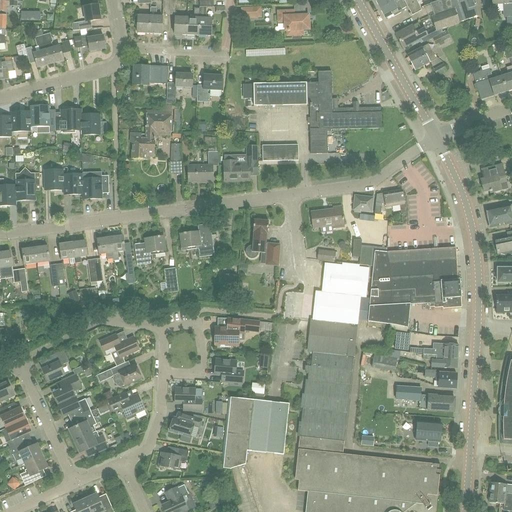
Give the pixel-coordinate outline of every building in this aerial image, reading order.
[(98,5),(97,5),(96,0),(92,0),(88,1),(89,6),(83,7),(85,21),(71,24),(73,31),(79,30),(92,28),(91,21),(100,19),(98,5)] [(375,0),(380,8),(394,0),(375,0)] [(391,15),(407,6),(404,1),(404,0),(394,0),(380,8),(385,18),(387,17),(387,19),(392,17),(391,15)] [(415,0),(406,0),(404,1),(407,6),(412,15),(420,10),(415,0)] [(452,3),(459,0),(439,0),(430,3),(434,16),(434,15),(434,16),(454,9),(452,3)] [(478,16),(472,0),(459,0),(452,3),(454,9),(434,16),(434,15),(434,16),(431,17),(435,31),(459,23),(459,22),(478,16)] [(511,19),(511,0),(508,1),(507,0),(491,0),(492,5),(506,4),(507,19),(511,19)] [(213,1),(200,1),(200,9),(199,36),(211,36),(211,19),(206,18),(206,8),(213,7),(213,1)] [(199,36),(200,9),(194,9),(194,18),(187,18),(186,35),(199,36)] [(260,17),(260,9),(242,9),(243,18),(260,17)] [(302,30),(309,30),(308,15),(295,16),(294,11),(278,12),(279,22),(285,22),(285,31),(287,31),(287,36),(302,35),(302,30)] [(149,34),(150,16),(138,15),(138,17),(136,17),(135,18),(135,23),(135,24),(137,24),(137,33),(149,34)] [(162,17),(150,16),(149,34),(161,34),(162,17)] [(186,35),(187,18),(175,17),(174,35),(186,35)] [(395,35),(402,48),(427,35),(423,28),(421,29),(417,23),(401,31),(401,30),(395,33),(396,34),(395,35)] [(63,60),(62,54),(59,47),(53,48),(51,43),(53,42),(50,33),(43,35),(41,29),(40,30),(51,64),(63,60)] [(51,64),(40,30),(33,32),(35,38),(34,38),(37,47),(39,46),(41,52),(34,54),(38,68),(51,64)] [(74,38),(76,47),(88,45),(89,51),(105,49),(102,36),(88,38),(87,35),(74,38)] [(62,43),(63,46),(65,53),(72,52),(69,41),(62,43)] [(511,47),(510,41),(502,44),(507,60),(511,57),(511,47)] [(429,62),(435,59),(427,44),(421,48),(421,47),(406,55),(415,71),(429,63),(429,62)] [(32,53),(31,48),(25,49),(24,45),(16,47),(19,57),(32,53)] [(7,72),(13,72),(12,61),(0,62),(0,77),(3,78),(1,70),(7,69),(7,72)] [(433,69),(436,76),(447,70),(444,64),(433,69)] [(506,92),(501,76),(492,79),(488,65),(481,67),(482,70),(472,73),(475,83),(474,83),(480,100),(506,92)] [(507,74),(501,76),(506,92),(511,89),(511,65),(505,68),(507,74)] [(148,73),(155,73),(161,73),(161,84),(167,84),(167,83),(168,68),(155,67),(134,66),(133,85),(148,86),(148,73)] [(332,108),(331,80),(331,72),(318,72),(318,83),(290,84),(291,105),(309,105),(309,117),(307,117),(307,123),(309,123),(310,154),(327,154),(327,130),(381,129),(381,107),(332,108)] [(175,105),(176,87),(184,87),(184,89),(190,89),(191,87),(192,88),(192,98),(197,98),(197,86),(192,86),(192,74),(176,74),(176,83),(167,83),(167,84),(166,100),(157,99),(157,104),(166,104),(175,105)] [(222,91),(222,80),(222,75),(204,75),(203,86),(197,85),(197,86),(197,98),(197,102),(204,102),(204,105),(209,105),(209,102),(209,94),(206,94),(206,90),(222,91)] [(291,105),(290,84),(253,84),(243,84),(243,99),(253,99),(253,106),(291,105)] [(171,136),(171,112),(172,105),(162,105),(162,112),(147,111),(146,134),(131,133),(131,143),(132,143),(132,159),(149,160),(149,157),(154,157),(155,139),(157,139),(158,135),(171,136)] [(30,107),(30,112),(30,127),(50,127),(55,127),(55,117),(49,118),(49,106),(30,107)] [(81,131),(81,115),(81,110),(61,111),(61,113),(55,113),(55,117),(55,127),(55,132),(62,131),(62,133),(75,133),(75,131),(81,131)] [(30,132),(30,127),(30,112),(11,112),(11,117),(12,132),(30,132)] [(106,123),(100,123),(100,114),(81,115),(81,131),(82,136),(107,135),(106,123)] [(12,132),(11,117),(0,117),(0,137),(12,137),(12,132)] [(298,161),(298,145),(262,146),(262,162),(298,161)] [(249,175),(258,175),(257,146),(247,146),(247,163),(236,164),(235,161),(224,161),(224,182),(237,182),(237,180),(250,180),(249,175)] [(23,156),(18,157),(21,167),(27,165),(25,158),(34,156),(32,148),(22,150),(23,156)] [(212,166),(218,166),(218,152),(218,148),(208,149),(208,152),(209,166),(188,167),(188,182),(201,181),(201,183),(212,182),(212,166)] [(176,173),(184,173),(184,164),(175,164),(176,173)] [(508,188),(504,176),(501,164),(481,170),(483,179),(480,180),(484,192),(489,191),(490,193),(508,188)] [(35,201),(35,180),(35,172),(30,173),(25,167),(19,173),(15,173),(15,186),(16,201),(35,201)] [(63,190),(63,175),(63,170),(43,171),(44,191),(63,190)] [(109,184),(102,184),(101,172),(88,172),(88,174),(82,174),(82,179),(83,194),(83,200),(102,199),(102,193),(109,193),(109,184)] [(82,179),(82,174),(63,175),(63,190),(64,195),(83,194),(82,179)] [(16,201),(15,186),(4,186),(4,180),(0,179),(0,206),(16,206),(16,201)] [(399,205),(397,191),(376,195),(374,214),(380,215),(381,204),(385,203),(386,207),(399,205)] [(370,211),(372,198),(355,196),(353,210),(354,210),(354,211),(360,212),(360,210),(370,211)] [(511,204),(509,205),(486,210),(489,228),(497,226),(497,229),(498,229),(506,228),(506,224),(511,223),(511,219),(511,216),(511,215),(511,204)] [(313,228),(343,224),(341,208),(311,212),(313,228)] [(253,232),(252,246),(251,246),(250,246),(248,247),(247,247),(247,248),(246,248),(245,250),(245,251),(245,252),(245,253),(245,254),(245,255),(246,256),(247,257),(248,258),(249,258),(250,259),(252,259),(253,259),(253,258),(254,258),(255,257),(256,257),(257,256),(257,255),(258,254),(258,253),(261,253),(260,263),(266,264),(266,265),(278,266),(280,245),(267,244),(265,244),(266,233),(267,233),(268,221),(253,220),(252,232),(253,232)] [(199,257),(214,255),(210,224),(201,225),(203,234),(199,235),(199,231),(180,234),(182,249),(198,247),(199,257)] [(511,231),(506,233),(507,238),(494,241),(496,251),(498,253),(501,254),(503,255),(506,255),(508,255),(511,255),(511,254),(511,231)] [(123,236),(122,236),(122,234),(115,235),(116,237),(110,238),(113,261),(119,261),(118,252),(124,251),(128,278),(134,277),(130,243),(124,244),(123,236)] [(150,254),(166,251),(164,236),(144,239),(146,247),(141,248),(141,244),(134,245),(137,266),(151,264),(150,254)] [(113,261),(110,238),(97,240),(99,255),(106,254),(106,258),(107,260),(112,259),(113,261)] [(85,241),(72,243),(74,258),(75,264),(81,263),(81,257),(87,256),(85,241)] [(74,258),(72,243),(60,245),(62,260),(74,258)] [(48,247),(35,248),(38,273),(44,273),(43,263),(50,262),(48,247)] [(38,273),(35,248),(22,250),(24,265),(37,264),(38,273)] [(318,250),(317,261),(334,263),(335,252),(318,250)] [(460,298),(461,297),(459,279),(457,279),(456,257),(438,258),(389,262),(387,252),(374,251),(374,256),(372,267),(369,297),(367,322),(392,324),(406,327),(410,304),(430,303),(430,307),(435,307),(435,308),(443,307),(443,309),(461,307),(460,298)] [(10,252),(0,252),(0,274),(1,280),(7,279),(5,268),(12,267),(10,252)] [(357,325),(360,296),(366,297),(368,268),(368,267),(370,267),(371,258),(362,257),(361,265),(356,265),(342,264),(342,266),(326,264),(324,292),(318,292),(314,320),(351,324),(357,325)] [(100,259),(94,260),(97,282),(103,281),(100,259)] [(97,282),(94,260),(87,261),(90,283),(97,282)] [(60,287),(56,264),(50,265),(53,287),(59,286),(59,287),(60,287)] [(63,264),(56,264),(60,287),(65,286),(63,264)] [(176,268),(164,270),(167,293),(179,292),(176,268)] [(504,283),(511,282),(511,268),(505,268),(498,268),(497,270),(496,270),(495,277),(497,277),(497,282),(504,282),(504,283)] [(19,270),(22,292),(22,293),(28,292),(25,269),(19,270)] [(22,292),(19,270),(12,271),(14,284),(20,283),(21,292),(22,292)] [(237,276),(223,275),(222,291),(235,292),(237,276)] [(511,292),(507,293),(507,295),(496,296),(496,313),(511,312),(511,292)] [(237,329),(240,329),(240,331),(244,332),(244,330),(258,332),(259,322),(227,319),(227,328),(215,328),(215,345),(220,345),(219,347),(231,347),(231,345),(239,346),(239,340),(237,340),(237,329)] [(403,511),(416,503),(416,502),(422,503),(426,500),(426,494),(437,496),(440,465),(343,454),(353,356),(347,355),(351,324),(314,320),(312,320),(309,352),(313,353),(309,380),(306,380),(304,394),(306,395),(304,408),(302,408),(301,422),(303,423),(301,437),(299,436),(299,437),(301,437),(300,450),(298,450),(296,471),(299,471),(297,491),(307,492),(305,511),(403,511)] [(135,340),(133,337),(120,343),(116,335),(100,342),(104,351),(105,351),(107,355),(116,351),(120,359),(139,350),(138,347),(138,345),(137,341),(135,340)] [(423,349),(423,353),(436,355),(436,360),(443,360),(457,361),(458,344),(433,343),(432,349),(423,349)] [(398,360),(398,359),(387,356),(389,351),(388,350),(387,354),(376,352),(375,354),(363,351),(362,357),(361,357),(360,362),(361,362),(360,366),(371,368),(371,369),(394,373),(396,365),(399,365),(400,360),(398,360)] [(421,353),(399,352),(389,351),(387,356),(398,359),(399,354),(421,357),(421,353)] [(63,365),(69,362),(65,352),(50,359),(53,365),(42,370),(48,382),(65,374),(62,368),(65,367),(63,365)] [(436,355),(423,353),(422,359),(431,360),(431,367),(456,368),(457,361),(443,360),(436,360),(436,355)] [(259,368),(267,368),(268,355),(261,355),(259,368)] [(214,375),(221,375),(221,382),(243,384),(244,371),(236,371),(236,361),(216,359),(214,375)] [(511,360),(507,360),(504,405),(502,440),(511,440),(511,360)] [(123,364),(110,370),(114,377),(113,379),(115,383),(117,384),(118,386),(120,387),(124,385),(125,386),(142,378),(136,365),(125,370),(123,364)] [(455,389),(456,374),(439,373),(436,373),(435,380),(439,380),(439,388),(455,389)] [(81,386),(76,375),(56,384),(59,390),(53,393),(58,405),(75,397),(73,392),(76,390),(75,389),(81,386)] [(0,385),(0,402),(15,396),(11,387),(9,388),(7,382),(0,385)] [(255,385),(255,395),(268,395),(268,386),(255,385)] [(421,388),(401,387),(392,387),(391,399),(400,400),(400,399),(420,400),(420,409),(427,410),(436,411),(436,410),(453,411),(454,398),(447,398),(447,396),(421,395),(421,388)] [(195,397),(195,389),(175,388),(175,403),(183,404),(183,411),(201,411),(202,400),(198,400),(198,398),(197,397),(195,397)] [(127,421),(145,412),(138,395),(125,401),(122,394),(108,401),(113,412),(120,409),(123,410),(127,421)] [(91,412),(85,399),(78,402),(75,397),(58,405),(64,417),(75,411),(78,418),(91,412)] [(289,404),(263,401),(231,398),(223,468),(230,469),(245,464),(247,451),(284,455),(289,404)] [(26,420),(20,408),(11,412),(9,411),(7,406),(0,409),(0,417),(1,417),(6,429),(26,420)] [(89,428),(97,424),(91,412),(78,418),(81,424),(69,430),(75,441),(92,433),(89,428)] [(200,426),(203,417),(177,412),(176,418),(174,418),(170,431),(182,435),(180,441),(189,444),(191,438),(190,437),(194,424),(200,426)] [(21,436),(31,431),(26,420),(6,429),(11,440),(7,442),(10,448),(23,443),(21,438),(21,436)] [(440,442),(441,424),(417,422),(417,424),(416,424),(415,425),(414,432),(415,433),(416,433),(416,440),(429,441),(428,447),(437,447),(438,442),(440,442)] [(80,453),(84,451),(87,458),(108,448),(103,436),(95,439),(92,433),(75,441),(80,453)] [(42,456),(37,444),(26,449),(23,443),(10,448),(16,461),(23,459),(25,464),(42,456)] [(186,463),(188,451),(178,449),(177,456),(161,453),(159,466),(178,470),(180,462),(186,463)] [(48,468),(42,456),(25,464),(27,469),(25,470),(26,472),(20,475),(25,486),(38,480),(35,474),(48,468)] [(13,491),(23,487),(20,480),(10,484),(13,491)] [(491,483),(490,493),(506,495),(506,494),(511,494),(511,485),(507,485),(507,484),(491,483)] [(188,511),(193,510),(187,495),(188,494),(184,485),(178,488),(177,487),(165,493),(169,502),(162,506),(164,511),(188,511)] [(511,494),(506,494),(506,495),(490,493),(488,502),(504,504),(504,511),(511,511),(511,494)] [(97,494),(85,499),(90,511),(113,511),(109,502),(102,505),(97,494)] [(90,511),(85,499),(73,505),(76,511),(90,511)]
